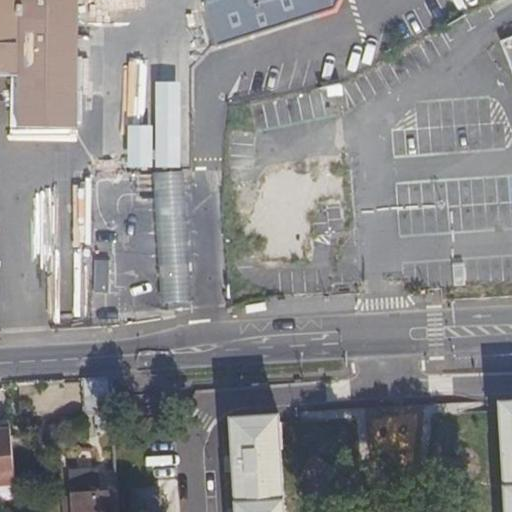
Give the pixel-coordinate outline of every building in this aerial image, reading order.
[(16,129),(77,130),(78,0),(0,0),(0,73),(16,74),(16,129)] [(246,0),(250,10),(257,8),(254,0),(246,0)] [(511,35),(500,40),(511,70),(511,35)] [(161,87),(161,121),(184,121),(183,86),(161,87)] [(155,166),(156,155),(143,154),(144,129),(134,129),(132,165),(155,166)] [(188,173),(159,173),(162,305),(191,304),(188,173)] [(76,316),(75,234),(45,234),(47,317),(76,316)] [(160,246),(160,235),(92,234),(91,310),(130,311),(130,281),(148,282),(149,245),(160,246)] [(95,411),(112,410),(110,377),(83,378),(85,412),(95,411)] [(114,431),(113,424),(112,410),(95,411),(96,433),(114,431)] [(284,511),(279,417),(234,420),(237,463),(239,511),(284,511)] [(0,485),(15,484),(9,429),(0,429),(0,485)] [(73,511),(119,511),(118,491),(97,493),(95,468),(69,471),(73,511)] [(164,511),(164,488),(133,489),(133,511),(164,511)]
